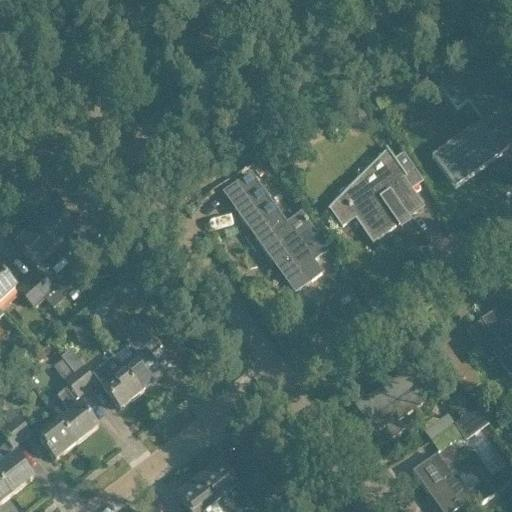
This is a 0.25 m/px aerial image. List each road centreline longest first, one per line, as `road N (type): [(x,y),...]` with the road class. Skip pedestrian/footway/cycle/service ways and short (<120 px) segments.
road 1 (residential): [(292,349),(119,105)]
road 2 (residential): [(97,511),(254,398),(292,349)]
road 3 (residential): [(303,367),(511,222)]
road 4 (residential): [(390,511),(303,367)]
road 5 (residential): [(0,209),(119,105)]
road 6 (residential): [(119,105),(43,0)]
